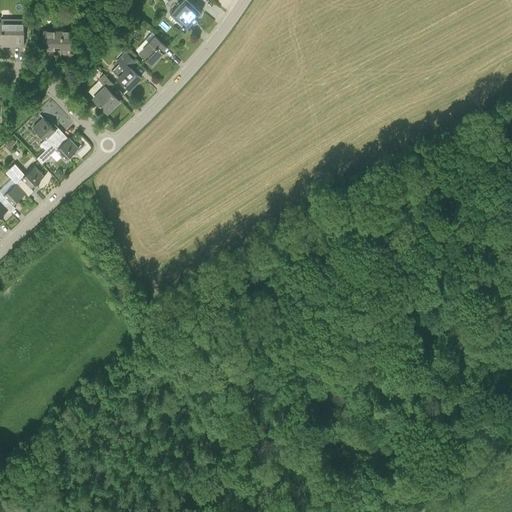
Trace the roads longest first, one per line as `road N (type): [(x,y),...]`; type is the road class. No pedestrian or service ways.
road 1 (tertiary): [(110,148),(160,102),(244,0)]
road 2 (tertiary): [(0,251),(110,148)]
road 3 (residential): [(0,67),(50,82),(110,148)]
road 4 (track): [(398,511),(511,440)]
